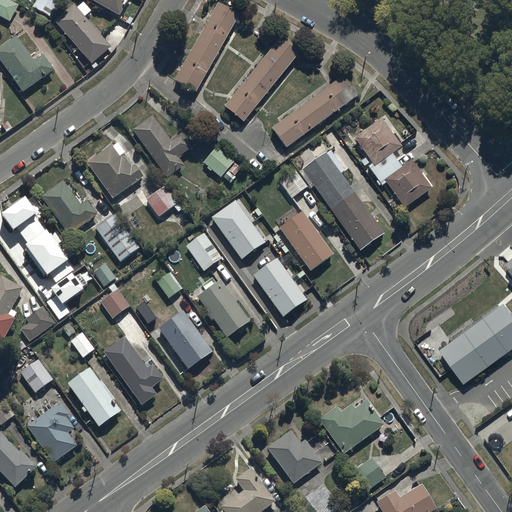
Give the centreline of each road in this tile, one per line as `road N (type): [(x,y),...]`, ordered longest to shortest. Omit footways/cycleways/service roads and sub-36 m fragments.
road 1 (tertiary): [(93,505),(360,315)]
road 2 (residential): [(289,0),(388,55),(511,191)]
road 3 (residential): [(175,0),(132,69),(0,172)]
road 4 (residential): [(360,315),(502,511)]
road 5 (tertiary): [(360,315),(511,193)]
